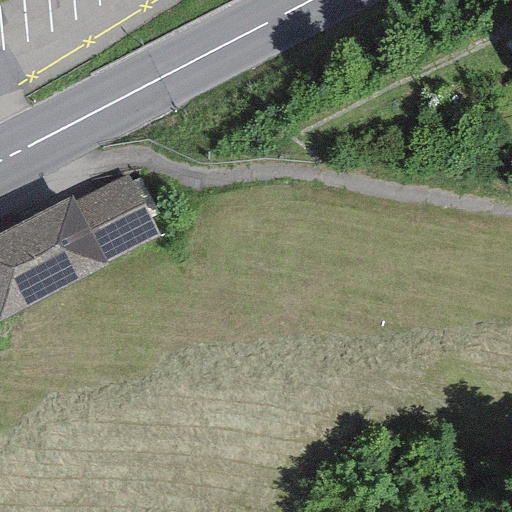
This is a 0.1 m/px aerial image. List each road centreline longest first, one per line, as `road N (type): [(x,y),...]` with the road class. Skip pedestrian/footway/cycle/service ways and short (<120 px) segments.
road 1 (track): [(511,207),(340,175),(240,185),(117,158)]
road 2 (primary): [(0,162),(313,0)]
